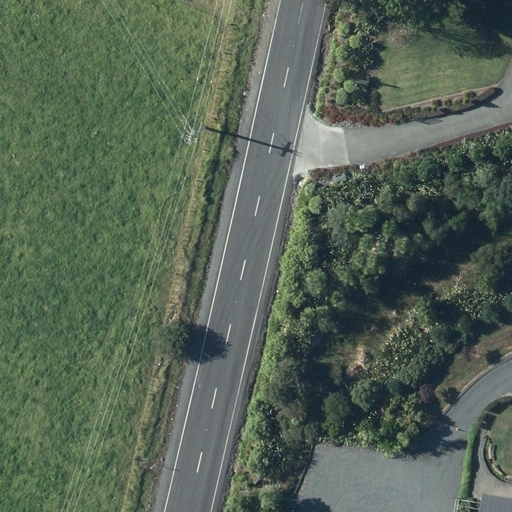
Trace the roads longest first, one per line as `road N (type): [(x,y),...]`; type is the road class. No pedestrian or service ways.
road 1 (tertiary): [(304,0),(185,511)]
road 2 (unknown): [(275,126),(350,133),(407,126),(511,94)]
